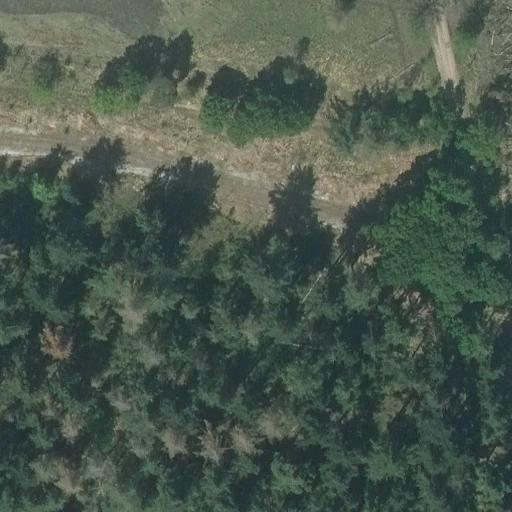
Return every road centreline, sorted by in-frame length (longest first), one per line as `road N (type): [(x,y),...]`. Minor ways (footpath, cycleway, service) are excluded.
road 1 (track): [(477,247),(169,169),(0,141)]
road 2 (track): [(477,247),(467,310),(474,511)]
road 3 (track): [(424,0),(465,153),(477,247)]
